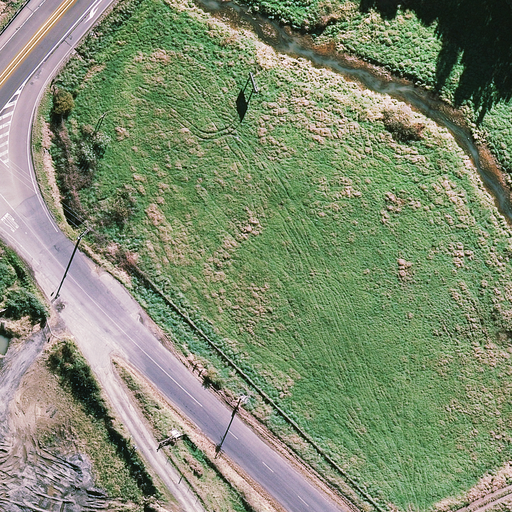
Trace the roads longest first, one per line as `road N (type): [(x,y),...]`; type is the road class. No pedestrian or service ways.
road 1 (unclassified): [(0,193),(162,371),(314,511)]
road 2 (track): [(72,276),(114,391),(193,511)]
